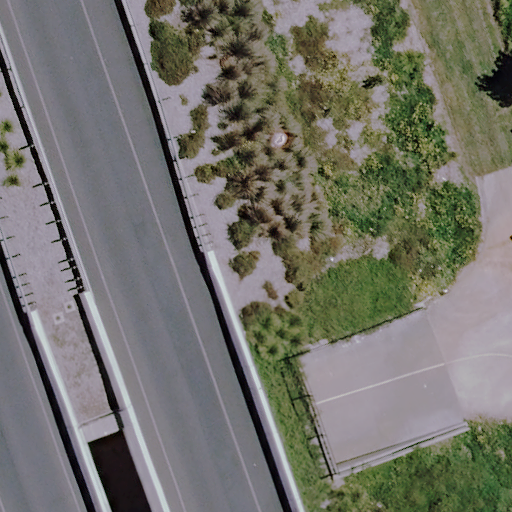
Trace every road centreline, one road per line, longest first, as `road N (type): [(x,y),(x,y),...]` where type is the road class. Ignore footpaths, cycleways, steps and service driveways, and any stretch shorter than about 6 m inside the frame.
road 1 (secondary): [(60,0),(237,511)]
road 2 (secondary): [(48,511),(0,372)]
